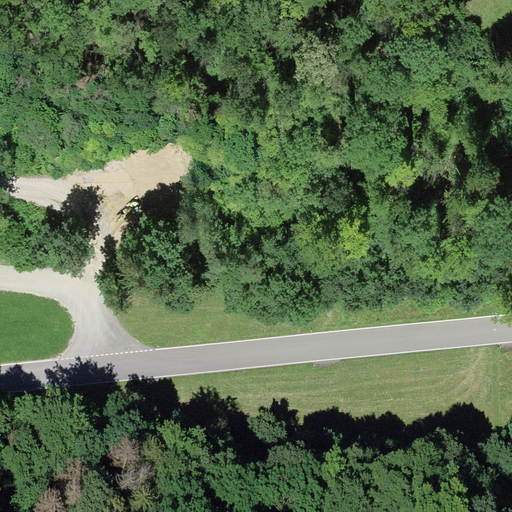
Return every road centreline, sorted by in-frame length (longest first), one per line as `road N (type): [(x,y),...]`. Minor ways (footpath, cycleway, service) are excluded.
road 1 (tertiary): [(103,371),(511,330)]
road 2 (track): [(85,295),(99,252),(86,225),(57,199),(0,186)]
road 3 (unclassified): [(103,371),(96,315),(85,295),(61,283),(0,275)]
